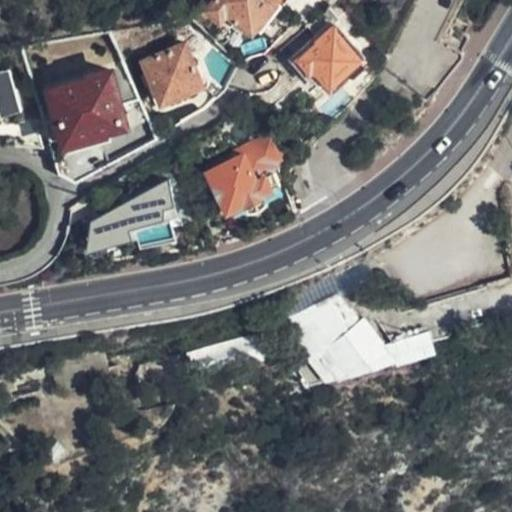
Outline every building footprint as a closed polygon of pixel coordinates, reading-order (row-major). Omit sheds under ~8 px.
[(276,0),(211,0),(207,6),(221,17),(226,11),(237,18),(253,31),(255,28),(276,0)] [(261,33),(282,4),(276,0),(255,28),(261,33)] [(226,11),(221,17),(232,25),(237,18),(226,11)] [(365,57),(322,11),(305,27),(315,39),(297,58),(315,78),(318,75),(332,88),(365,57)] [(431,94),(457,62),(457,55),(463,44),(460,40),(450,35),(443,51),(437,49),(425,74),(431,94)] [(202,86),(184,45),(144,63),(148,74),(153,83),(161,104),(182,94),(201,86),(202,86)] [(0,111),(19,106),(7,66),(0,67),(0,111)] [(49,87),(66,141),(107,127),(127,120),(110,69),(49,87)] [(153,83),(148,74),(142,78),(146,86),(153,83)] [(201,90),(201,86),(182,94),(184,96),(187,98),(191,98),(194,98),(197,95),(200,93),(201,90)] [(0,143),(43,145),(32,113),(0,112),(0,143)] [(66,141),(70,152),(81,149),(111,139),(107,127),(66,141)] [(205,165),(215,187),(219,195),(214,198),(222,214),(231,210),(238,213),(248,209),(252,214),(261,212),(265,209),(272,204),(270,199),(284,191),(281,182),(283,181),(277,166),(280,164),(277,158),(281,155),(268,133),(205,165)] [(70,152),(60,173),(73,180),(82,175),(91,155),(81,149),(70,152)] [(125,200),(102,212),(91,218),(91,233),(172,211),(166,176),(125,200)] [(219,195),(215,187),(209,189),(214,198),(219,195)] [(67,206),(69,223),(98,206),(90,192),(75,200),(67,206)] [(121,194),(98,206),(102,212),(125,200),(121,194)] [(325,310),(348,341),(377,321),(359,299),(363,296),(360,292),(325,310)] [(324,324),(318,313),(307,318),(313,330),(324,324)] [(377,321),(348,341),(342,345),(363,371),(405,355),(377,321)]
